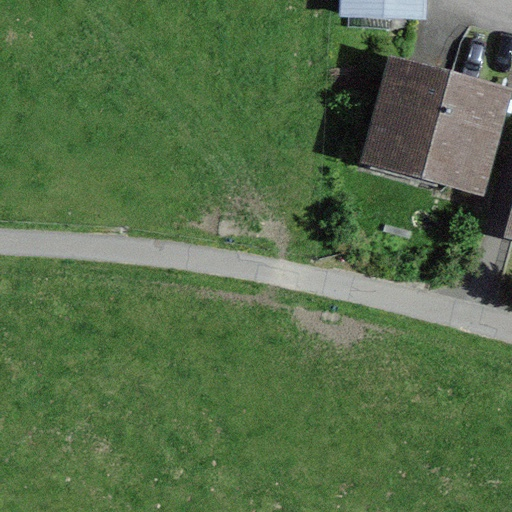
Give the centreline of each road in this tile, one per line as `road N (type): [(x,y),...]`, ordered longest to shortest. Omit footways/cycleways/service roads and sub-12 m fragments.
road 1 (unclassified): [(0,243),(253,267),(472,318)]
road 2 (residential): [(511,161),(472,318)]
